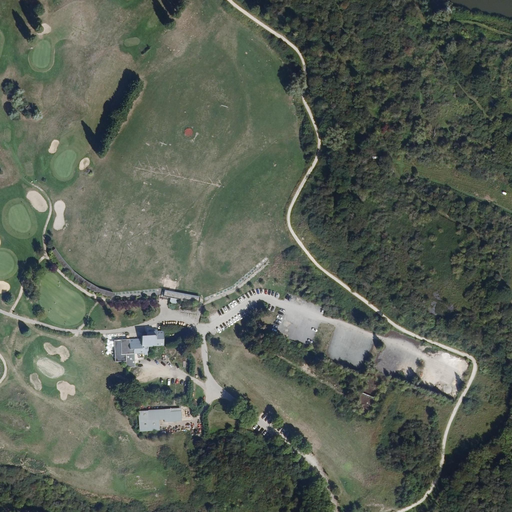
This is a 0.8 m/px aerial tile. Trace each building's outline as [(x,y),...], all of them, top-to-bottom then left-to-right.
[(188,127),(183,133),(190,137),(194,131),(188,127)] [(68,275),(71,272),(54,249),(50,251),(68,275)] [(198,292),(163,287),(163,292),(169,293),(177,294),(198,298),(198,292)] [(153,342),(153,331),(137,331),(137,334),(121,335),(113,335),(113,346),(130,345),(131,350),(142,350),(142,342),(153,342)] [(163,407),(163,405),(147,406),(148,418),(164,417),(164,419),(181,419),(180,407),(163,407)]
